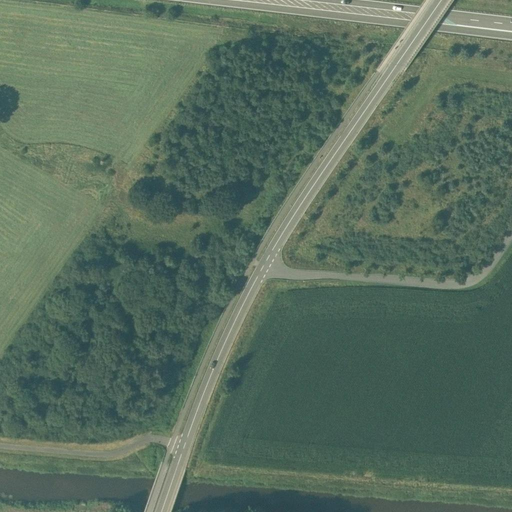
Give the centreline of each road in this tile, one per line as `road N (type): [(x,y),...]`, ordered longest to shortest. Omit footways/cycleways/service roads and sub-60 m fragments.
road 1 (tertiary): [(263,264),(438,0)]
road 2 (trunk): [(212,0),(511,35)]
road 3 (unclassified): [(263,264),(466,282),(511,233)]
road 4 (tertiary): [(161,511),(206,384),(263,264)]
road 5 (trunk): [(511,24),(310,0)]
road 6 (track): [(185,439),(146,433),(104,456),(0,448)]
